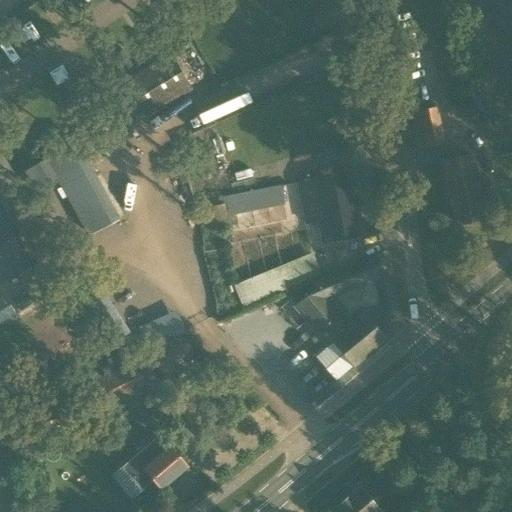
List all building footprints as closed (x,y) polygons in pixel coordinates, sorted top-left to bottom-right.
[(120,133),(175,100),(192,89),(170,54),(100,97),(99,98),(120,133)] [(78,71),(57,89),(72,106),(93,88),(78,71)] [(27,100),(18,105),(31,129),(41,124),(27,100)] [(418,149),(442,144),(434,107),(410,112),(418,149)] [(61,165),(87,233),(119,221),(93,153),(61,165)] [(456,224),(479,219),(483,218),(470,156),(443,161),(456,224)] [(358,236),(345,173),(301,182),(304,196),(299,197),(305,225),(325,221),(329,242),(358,236)] [(280,185),(221,197),(223,203),(223,206),(225,216),(284,204),(280,185)] [(0,284),(35,265),(0,202),(0,284)] [(313,282),(290,302),(324,341),(328,338),(353,368),(355,367),(354,366),(367,354),(371,351),(372,352),(386,341),(387,339),(377,327),(363,310),(347,324),(327,300),(374,280),(381,315),(402,308),(387,250),(313,282)] [(233,282),(242,306),(263,298),(263,297),(321,275),(313,253),(233,282)] [(7,297),(0,300),(0,322),(16,314),(7,297)] [(154,400),(142,367),(98,384),(110,416),(125,410),(122,402),(135,397),(138,406),(154,400)] [(166,448),(156,437),(121,467),(142,491),(154,480),(160,488),(185,466),(169,447),(166,448)] [(380,511),(359,487),(336,507),(340,511),(380,511)]
